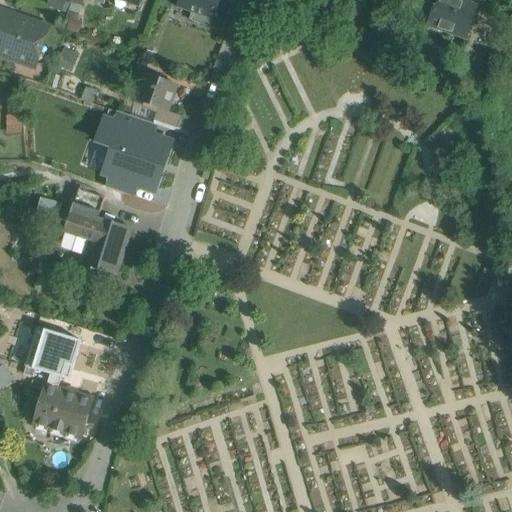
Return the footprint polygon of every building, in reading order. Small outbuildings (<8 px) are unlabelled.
[(67,4),(63,0),(47,0),(58,12),(67,4)] [(221,0),(179,0),(177,7),(215,21),(221,0)] [(477,7),(456,0),(440,0),(438,9),(436,8),(430,26),(466,38),(477,7)] [(48,29),(0,13),(0,53),(35,66),(48,29)] [(83,23),(72,19),(68,30),(80,34),(83,23)] [(80,55),(65,48),(58,66),(73,72),(80,55)] [(179,87),(147,75),(137,101),(169,113),(179,87)] [(98,91),(87,87),(83,99),(93,103),(98,91)] [(141,130),(68,162),(74,177),(147,144),(141,130)] [(121,176),(109,177),(111,200),(123,199),(121,176)] [(131,231),(98,220),(97,224),(73,216),(68,233),(91,240),(84,263),(117,274),(131,231)] [(76,339),(45,330),(33,369),(51,375),(62,378),(64,379),(76,339)] [(94,399),(59,388),(62,378),(51,375),(48,385),(47,384),(34,426),(82,440),(94,399)]
